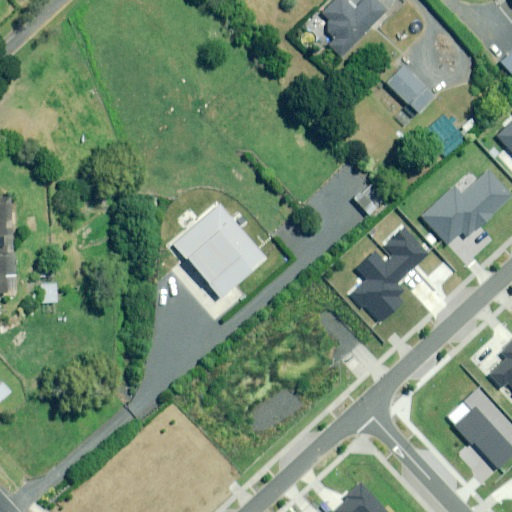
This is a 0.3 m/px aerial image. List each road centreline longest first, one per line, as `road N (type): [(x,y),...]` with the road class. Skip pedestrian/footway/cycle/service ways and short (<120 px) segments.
road 1 (residential): [(363,406),(511,270)]
road 2 (residential): [(249,511),(363,406)]
road 3 (residential): [(363,406),(461,511)]
